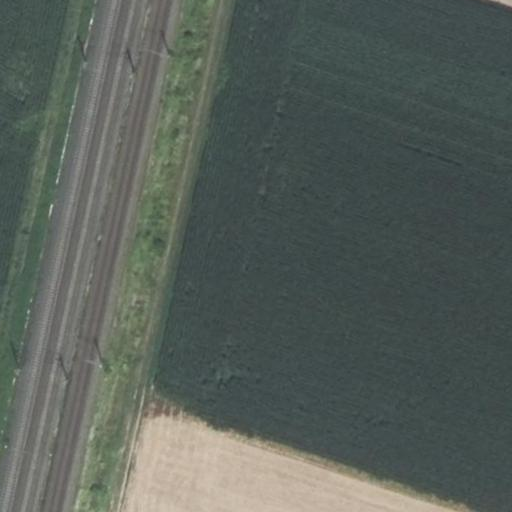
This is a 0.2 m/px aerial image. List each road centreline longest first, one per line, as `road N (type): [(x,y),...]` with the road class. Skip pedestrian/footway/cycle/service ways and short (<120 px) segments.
road 1 (track): [(230,0),(118,511)]
road 2 (track): [(79,0),(0,369)]
